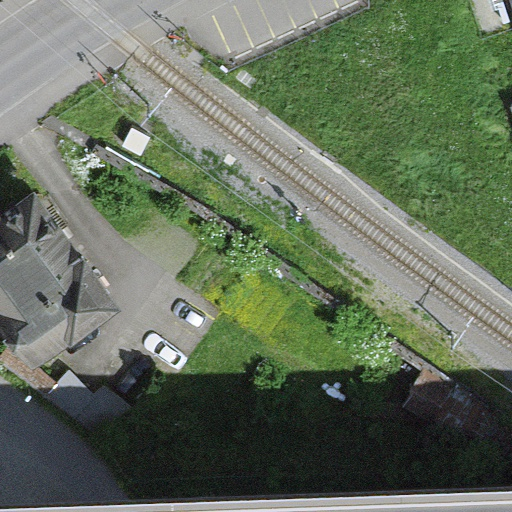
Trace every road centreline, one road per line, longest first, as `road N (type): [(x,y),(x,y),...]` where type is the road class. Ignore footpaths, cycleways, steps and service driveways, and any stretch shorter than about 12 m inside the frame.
road 1 (unclassified): [(0,397),(58,448),(102,511)]
road 2 (primary): [(108,0),(0,70)]
